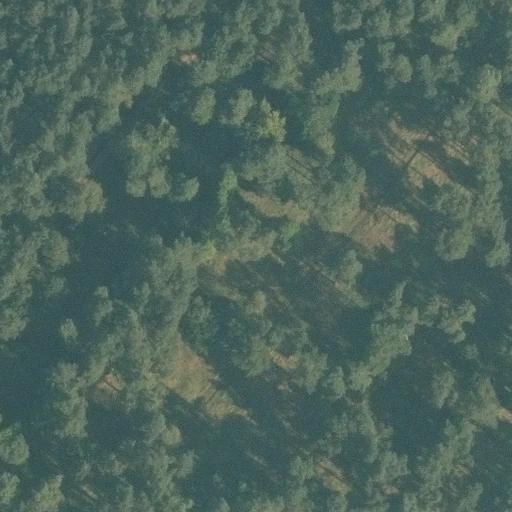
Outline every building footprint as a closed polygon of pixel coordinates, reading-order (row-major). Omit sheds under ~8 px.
[(340,89),(331,115),(385,135),(395,109),(340,89)] [(299,155),(290,175),(331,192),(340,173),(299,155)] [(456,206),(469,203),(461,162),(433,167),(440,202),(454,199),(456,206)] [(457,255),(451,263),(461,270),(466,262),(457,255)] [(228,275),(227,291),(246,292),(247,264),(217,263),(217,275),(228,275)] [(450,340),(429,338),(428,359),(449,361),(450,340)] [(0,374),(0,402),(24,417),(37,393),(1,373),(0,374)]
